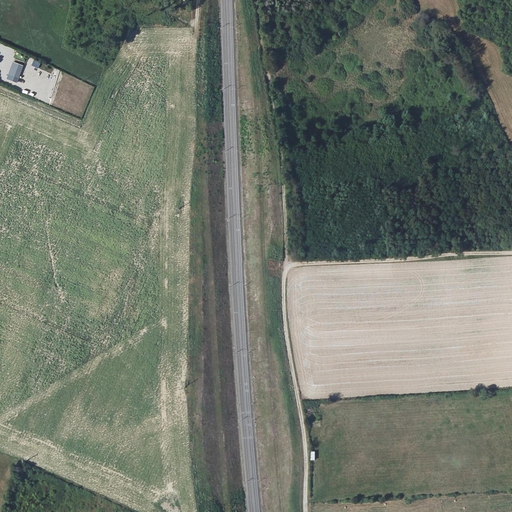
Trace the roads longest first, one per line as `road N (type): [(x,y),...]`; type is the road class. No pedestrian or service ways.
road 1 (track): [(257,0),(286,168),(287,264)]
road 2 (track): [(287,264),(283,314),(303,432),(305,511)]
road 3 (track): [(511,252),(287,264)]
